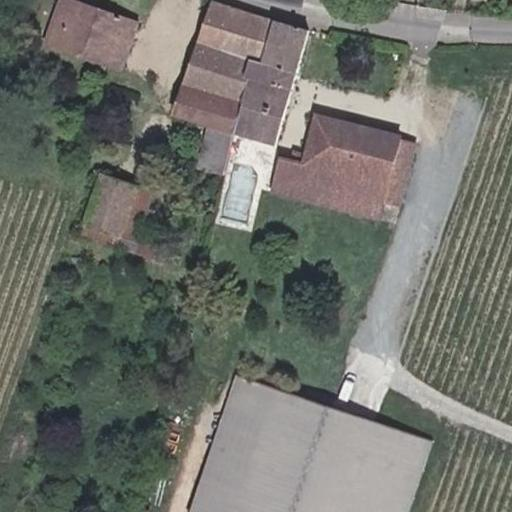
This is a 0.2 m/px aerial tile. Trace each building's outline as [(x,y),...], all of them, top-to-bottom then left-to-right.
[(145,24),(80,0),(66,0),(51,46),(128,73),(145,24)] [(313,33),(216,2),(180,117),(279,148),(313,33)] [(410,139),(323,116),(311,162),(286,158),(283,191),(335,202),(339,172),(394,186),(410,139)] [(162,193),(106,174),(94,214),(123,226),(125,239),(148,245),(162,193)] [(362,418),(241,377),(198,511),(417,511),(442,444),(362,418)]
